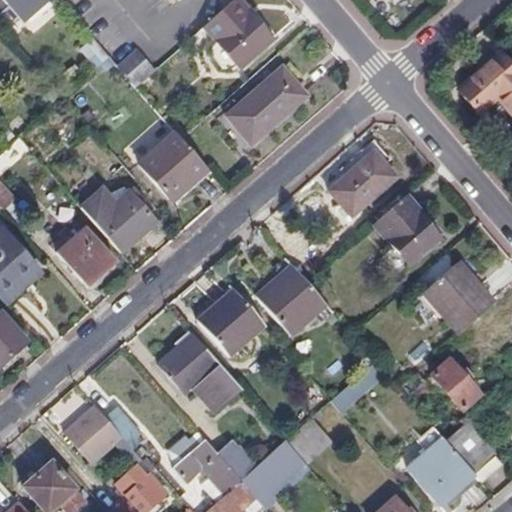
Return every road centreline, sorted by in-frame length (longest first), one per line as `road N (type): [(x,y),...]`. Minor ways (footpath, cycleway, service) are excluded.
road 1 (residential): [(0,423),(387,81)]
road 2 (residential): [(387,81),(511,226)]
road 3 (residential): [(387,81),(481,0)]
